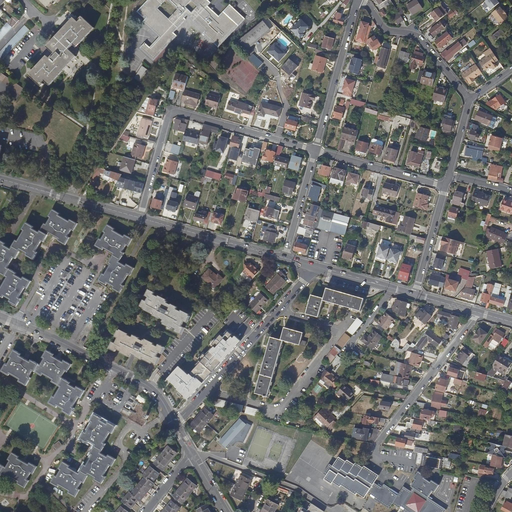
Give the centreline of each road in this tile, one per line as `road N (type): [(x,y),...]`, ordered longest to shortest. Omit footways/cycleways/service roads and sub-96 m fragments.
road 1 (residential): [(139,217),(172,113),(315,150)]
road 2 (residential): [(174,424),(301,284),(308,264)]
road 3 (residential): [(374,447),(476,312)]
road 4 (residential): [(0,316),(150,387)]
road 5 (residential): [(358,0),(315,150)]
road 6 (residential): [(470,99),(415,35),(387,30),(362,0)]
road 7 (secondary): [(285,257),(139,217)]
road 8 (secondary): [(139,217),(0,180)]
road 9 (residential): [(315,150),(445,186)]
